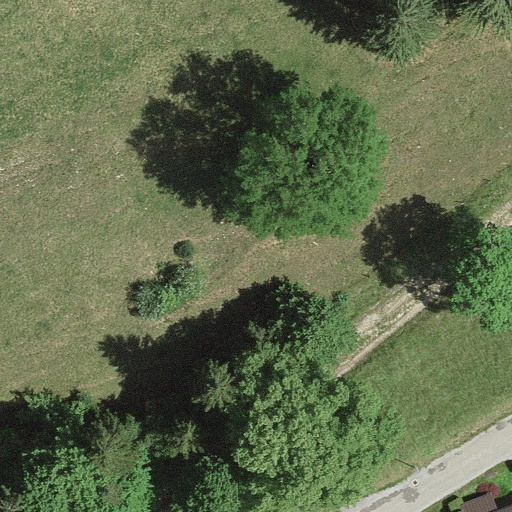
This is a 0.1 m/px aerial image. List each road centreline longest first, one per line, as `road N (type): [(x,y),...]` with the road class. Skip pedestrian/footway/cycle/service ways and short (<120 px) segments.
road 1 (track): [(144,511),(511,215)]
road 2 (residential): [(375,511),(511,423)]
